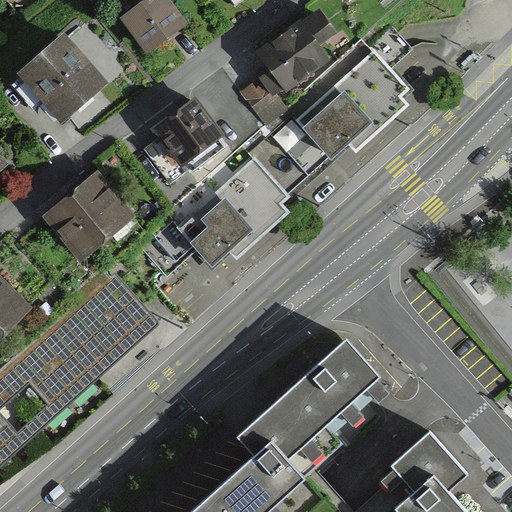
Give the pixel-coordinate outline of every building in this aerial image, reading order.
[(165,0),(146,0),(120,18),(145,54),(184,27),(165,0)] [(242,92),(265,125),(287,110),(280,100),(330,65),(318,49),(336,36),(320,13),(304,24),(302,22),(255,55),(268,73),(242,92)] [(61,39),(15,77),(56,125),(102,87),(61,39)] [(391,53),(313,122),(347,161),(365,144),(372,151),(423,106),(416,98),(424,90),(391,53)] [(195,103),(153,135),(182,174),(225,141),(195,103)] [(278,138),(264,151),(300,189),(314,177),(278,138)] [(268,159),(192,229),(227,267),(245,250),(251,257),(301,211),(294,203),(303,195),(268,159)] [(95,177),(42,221),(80,267),(133,223),(95,177)] [(0,471),(161,333),(114,278),(0,376),(0,471)] [(0,284),(0,339),(27,312),(0,284)] [(351,343),(290,398),(325,436),(386,382),(351,343)] [(325,436),(290,398),(243,440),(262,461),(212,505),(217,511),(284,511),(312,487),(292,465),(325,436)] [(465,511),(452,497),(473,479),(434,435),(393,471),(415,496),(397,511),(465,511)]
